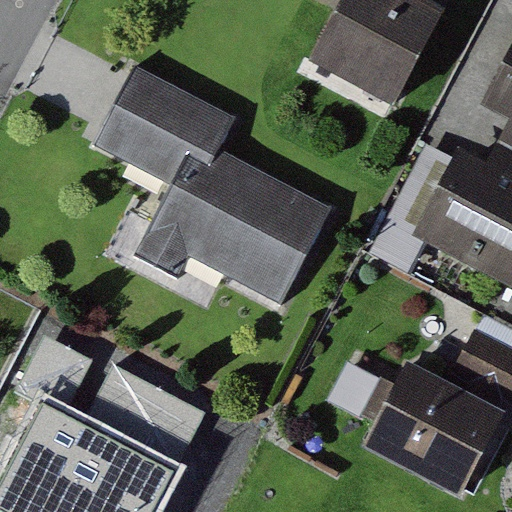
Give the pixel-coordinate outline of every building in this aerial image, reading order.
[(359,0),(330,57),(413,100),(459,11),(437,0),(359,0)] [(116,64),(69,39),(41,92),(88,116),(116,64)] [(262,122),(157,67),(115,149),(190,188),(164,239),(295,307),(346,209),(244,156),(262,122)] [(511,77),(499,102),(511,108),(511,141),(511,144),(511,77)] [(475,148),(431,235),(511,276),(511,144),(502,161),(475,148)] [(511,342),(486,330),(465,375),(511,397),(511,342)] [(511,436),(511,403),(421,359),(378,447),(482,497),(511,436)]
